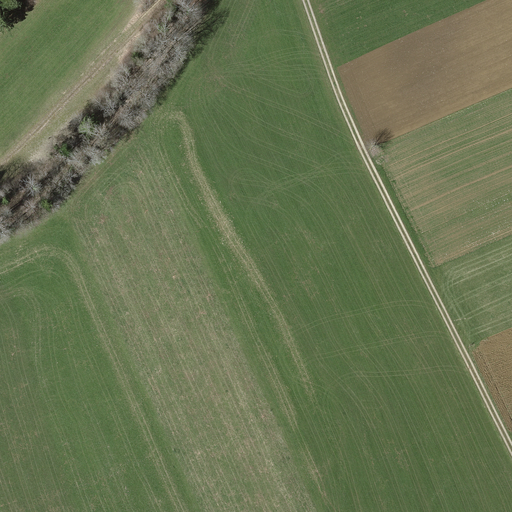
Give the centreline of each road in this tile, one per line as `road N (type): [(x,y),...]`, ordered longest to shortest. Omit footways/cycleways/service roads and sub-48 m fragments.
road 1 (track): [(305,0),(346,115),(511,454)]
road 2 (track): [(0,165),(158,0)]
